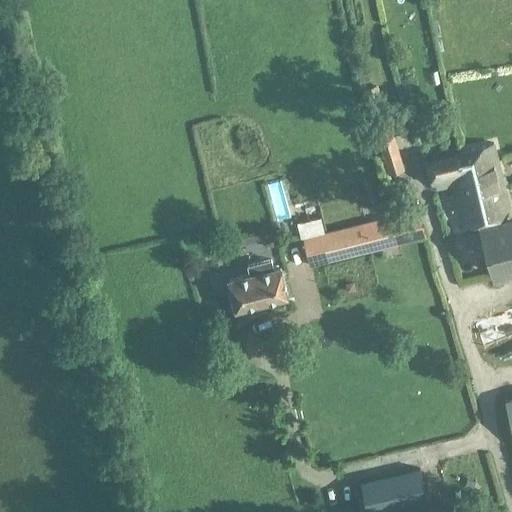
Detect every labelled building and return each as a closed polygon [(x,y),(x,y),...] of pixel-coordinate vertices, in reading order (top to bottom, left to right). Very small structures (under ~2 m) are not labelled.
[(395,149),(387,125),(375,129),(388,173),(399,169),(393,149),(395,149)] [(478,185),(502,179),(493,143),(457,152),(462,171),(474,168),(478,185)] [(462,171),(457,152),(425,160),(431,184),(435,183),(437,188),(454,184),(465,226),(487,221),(478,185),(474,168),(462,171)] [(502,179),(478,185),(487,221),(499,273),(511,269),(511,222),(509,215),(511,215),(502,179)] [(302,237),(309,266),(427,236),(419,207),(302,237)] [(235,310),(286,296),(279,268),(272,270),(269,261),(246,266),(249,276),(227,281),(235,310)] [(511,334),(511,309),(474,325),(483,346),(511,334)] [(419,467),(360,481),(367,511),(404,511),(428,507),(419,467)]
